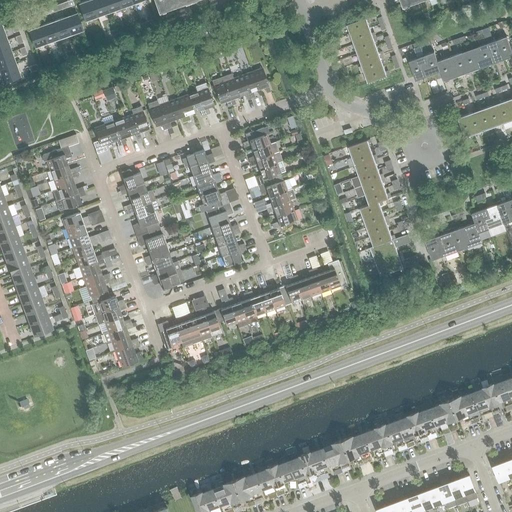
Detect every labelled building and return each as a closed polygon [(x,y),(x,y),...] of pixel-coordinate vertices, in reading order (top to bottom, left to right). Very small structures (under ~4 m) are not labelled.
[(84,20),(96,16),(90,0),(87,0),(78,3),(84,20)] [(90,0),(96,16),(108,12),(103,0),(90,0)] [(103,0),(108,12),(120,7),(117,0),(103,0)] [(153,0),(158,13),(190,1),(189,0),(153,0)] [(76,13),(64,17),(70,34),(82,30),(76,13)] [(58,38),(70,34),(64,17),(52,22),(58,38)] [(346,24),(350,35),(370,28),(366,17),(346,24)] [(58,38),(52,22),(40,26),(46,42),(58,38)] [(46,42),(40,26),(28,30),(34,47),(46,42)] [(373,37),(370,28),(350,35),(353,44),(373,37)] [(481,30),(483,34),(484,39),(491,37),(488,28),(481,30)] [(511,50),(507,36),(506,36),(497,40),(504,60),(509,58),(510,60),(511,58),(511,50)] [(377,47),(373,37),(353,44),(357,54),(377,47)] [(6,40),(0,42),(0,55),(11,52),(6,40)] [(498,62),(504,60),(497,40),(487,43),(495,65),(498,64),(498,62)] [(495,65),(487,43),(477,47),(481,56),(475,58),(478,69),(489,65),(490,67),(495,65)] [(380,56),(377,47),(357,54),(360,63),(380,56)] [(472,71),(478,69),(475,58),(481,56),(477,47),(462,52),(470,74),(473,73),(472,71)] [(437,61),(434,51),(423,55),(427,65),(421,67),(425,77),(440,72),(441,71),(437,61)] [(11,52),(0,55),(0,69),(15,64),(11,52)] [(470,74),(462,52),(452,55),(456,65),(450,67),(453,78),(465,74),(465,75),(470,74)] [(427,65),(423,55),(408,60),(415,81),(425,77),(421,67),(427,65)] [(448,79),(453,78),(450,67),(456,65),(452,55),(437,61),(441,71),(440,72),(444,81),(445,83),(449,81),(448,79)] [(380,56),(360,63),(364,72),(383,65),(380,56)] [(15,64),(0,69),(0,75),(2,82),(19,76),(15,64)] [(387,76),(383,65),(364,72),(367,83),(387,76)] [(262,68),(252,71),(258,89),(263,87),(266,93),(270,92),(268,86),(268,85),(262,68)] [(252,71),(242,75),(251,99),(255,97),(252,91),(258,89),(252,71)] [(233,98),(239,96),(232,78),(230,74),(221,77),(231,105),(235,104),(233,98)] [(242,75),(232,78),(239,96),(244,94),(246,100),(251,99),(242,75)] [(211,80),(213,85),(219,103),(225,101),(227,107),(231,105),(221,77),(211,80)] [(197,91),(205,115),(209,113),(207,107),(213,105),(205,82),(194,86),(196,91),(197,91)] [(101,89),(92,93),(94,97),(97,96),(97,97),(104,94),(101,89)] [(201,116),(205,115),(197,91),(196,91),(187,94),(193,112),(199,110),(201,116)] [(188,114),(193,112),(187,94),(177,98),(186,122),(190,120),(188,114)] [(177,98),(168,101),(174,119),(180,117),(182,123),(186,122),(177,98)] [(163,130),(167,129),(158,105),(157,100),(147,104),(155,126),(160,124),(163,130)] [(511,119),(505,100),(496,103),(503,123),(511,120),(511,119)] [(168,101),(158,105),(167,129),(171,127),(169,121),(174,119),(168,101)] [(496,103),(486,107),(493,127),(503,123),(496,103)] [(148,128),(142,111),(140,106),(131,109),(132,114),(141,138),(145,136),(142,130),(148,128)] [(486,107),(476,110),(484,130),(493,127),(486,107)] [(474,134),(484,130),(476,110),(467,114),(474,134)] [(136,139),(141,138),(132,114),(122,118),(129,135),(134,133),(136,139)] [(464,137),(474,134),(467,114),(457,117),(464,137)] [(113,121),(121,145),(125,143),(123,137),(129,135),(122,118),(113,121)] [(103,124),(110,142),(115,140),(117,146),(121,145),(113,121),(103,124)] [(110,142),(103,124),(93,128),(98,141),(92,143),(96,154),(106,150),(104,144),(110,142)] [(250,145),(252,150),(269,144),(266,134),(269,133),(266,126),(251,132),(253,138),(248,140),(242,143),(244,147),(250,145)] [(60,148),(67,146),(68,147),(78,143),(75,134),(58,140),(60,148)] [(348,146),(351,157),(371,150),(367,139),(348,146)] [(248,158),(249,162),(277,152),(274,142),(269,144),(252,150),(254,156),(248,158)] [(49,170),(67,164),(65,159),(71,156),(68,147),(67,146),(60,148),(43,154),(42,157),(43,161),(46,160),(49,170)] [(188,165),(189,166),(213,157),(211,153),(205,156),(203,150),(185,156),(186,157),(181,159),(184,167),(188,165)] [(351,157),(355,168),(375,161),(371,150),(351,157)] [(277,152),(249,162),(250,166),(257,164),(259,169),(281,162),(277,152)] [(332,163),(329,154),(323,156),(326,165),(332,163)] [(214,162),(213,157),(189,166),(192,176),(210,169),(208,164),(214,162)] [(379,171),(375,161),(355,168),(359,178),(379,171)] [(254,177),(257,185),(269,181),(268,177),(284,172),(281,162),(259,169),(261,175),(254,177)] [(69,170),(67,164),(49,170),(53,180),(77,171),(75,167),(69,170)] [(212,175),(210,169),(192,176),(196,185),(219,177),(218,173),(212,175)] [(143,182),(140,172),(132,175),(131,171),(128,170),(120,172),(122,178),(122,179),(124,184),(118,187),(119,191),(143,182)] [(78,176),(77,171),(53,180),(56,190),(74,183),(72,178),(78,176)] [(379,171),(359,178),(362,188),(382,181),(379,171)] [(196,185),(199,195),(217,188),(215,183),(221,181),(219,177),(196,185)] [(30,179),(24,181),(27,188),(33,186),(30,179)] [(270,185),(269,181),(257,185),(260,194),(266,192),(268,197),(290,189),(287,179),(270,185)] [(177,181),(171,183),(175,193),(181,190),(177,181)] [(382,181),(362,188),(366,199),(386,192),(382,181)] [(127,193),(129,198),(147,192),(143,182),(119,191),(121,195),(127,193)] [(55,201),(60,199),(83,191),(82,187),(76,189),(74,183),(56,190),(52,191),(55,201)] [(342,192),(339,183),(334,185),(337,194),(342,192)] [(26,189),(29,198),(39,194),(36,186),(26,189)] [(219,194),(217,188),(199,195),(202,204),(197,206),(199,212),(205,210),(229,202),(225,192),(219,194)] [(264,205),(266,209),(290,200),(289,199),(294,198),(290,189),(268,197),(270,203),(264,205)] [(85,195),(83,191),(60,199),(55,201),(59,211),(63,209),(81,203),(79,197),(85,195)] [(147,192),(129,198),(131,204),(125,206),(126,210),(154,200),(151,191),(147,192)] [(386,192),(366,199),(368,204),(359,208),(360,212),(381,205),(379,201),(388,198),(386,192)] [(134,212),(136,217),(153,211),(153,210),(157,209),(154,200),(126,210),(128,214),(134,212)] [(275,216),(293,210),(290,200),(266,209),(267,213),(273,211),(275,216)] [(182,211),(184,218),(188,217),(182,201),(178,202),(182,211)] [(511,217),(506,201),(496,204),(504,224),(511,221),(511,217)] [(182,211),(178,202),(172,205),(175,213),(182,211)] [(205,210),(211,227),(228,221),(226,215),(232,213),(229,202),(205,210)] [(496,204),(487,207),(490,218),(485,220),(488,230),(504,224),(496,204)] [(381,205),(360,212),(364,223),(384,216),(381,205)] [(0,219),(10,216),(6,206),(0,208),(0,219)] [(469,214),(472,224),(474,223),(478,234),(479,233),(488,230),(485,220),(490,218),(487,207),(469,214)] [(35,210),(39,220),(45,218),(42,208),(35,210)] [(297,220),(293,210),(275,216),(277,222),(271,224),(273,228),(279,226),(297,220)] [(157,221),(153,211),(136,217),(138,223),(132,225),(135,236),(159,227),(157,221)] [(87,216),(81,218),(79,212),(61,218),(65,228),(92,219),(90,213),(87,214),(87,216)] [(0,231),(14,227),(10,216),(0,219),(0,231)] [(185,219),(187,225),(192,223),(193,220),(192,216),(185,219)] [(384,216),(364,223),(368,233),(388,226),(384,216)] [(65,228),(68,238),(86,232),(84,226),(90,224),(91,226),(94,224),(92,219),(65,228)] [(230,226),(228,221),(211,227),(214,237),(238,228),(236,224),(230,226)] [(474,223),(472,224),(465,226),(468,236),(463,238),(466,248),(482,242),(479,233),(478,234),(474,223)] [(388,226),(368,233),(372,244),(392,236),(388,226)] [(465,226),(450,232),(457,251),(466,248),(463,238),(468,236),(465,226)] [(0,243),(17,237),(14,227),(0,231),(0,243)] [(145,244),(147,250),(165,243),(161,233),(161,234),(159,227),(135,236),(139,246),(145,244)] [(214,237),(218,246),(235,240),(233,235),(239,232),(238,228),(214,237)] [(88,237),(86,232),(68,238),(72,248),(101,237),(100,233),(88,237)] [(442,256),(457,251),(450,232),(440,235),(444,245),(438,247),(442,256)] [(392,236),(372,244),(372,246),(369,248),(372,255),(396,247),(410,242),(407,234),(393,239),(392,236)] [(432,260),(442,256),(438,247),(444,245),(440,235),(425,241),(432,260)] [(21,247),(17,237),(0,243),(4,253),(21,247)] [(72,248),(75,257),(93,251),(91,245),(103,241),(101,237),(72,248)] [(218,246),(221,256),(245,247),(243,243),(237,246),(235,240),(218,246)] [(169,253),(165,243),(147,250),(149,255),(143,257),(145,262),(169,253)] [(25,257),(21,247),(4,253),(7,264),(25,257)] [(246,252),(245,247),(221,256),(225,266),(242,260),(240,254),(246,252)] [(396,247),(372,255),(375,266),(399,257),(396,247)] [(75,257),(79,267),(102,258),(101,254),(95,256),(93,251),(75,257)] [(152,263),(154,269),(172,263),(169,253),(145,262),(146,266),(152,263)] [(311,257),(315,267),(324,264),(319,254),(311,257)] [(401,261),(399,257),(375,266),(379,276),(417,263),(415,256),(401,261)] [(29,267),(25,257),(7,264),(11,274),(29,267)] [(79,267),(82,277),(100,270),(98,265),(104,262),(102,258),(79,267)] [(329,270),(323,272),(330,289),(339,286),(339,288),(347,286),(337,260),(327,264),(329,270)] [(150,277),(152,281),(179,271),(176,261),(172,263),(154,269),(156,274),(150,277)] [(193,267),(195,273),(202,270),(200,264),(193,267)] [(32,278),(29,267),(11,274),(15,284),(32,278)] [(311,269),(320,293),(330,289),(323,272),(318,274),(316,268),(311,269)] [(310,277),(304,279),(310,296),(320,293),(311,269),(307,270),(310,277)] [(82,277),(86,286),(109,278),(108,273),(102,276),(100,270),(82,277)] [(183,281),(179,271),(152,281),(153,285),(159,283),(161,289),(183,281)] [(296,274),(292,276),(301,300),(310,296),(304,279),(299,280),(296,274)] [(288,304),(301,300),(292,276),(288,277),(290,283),(281,287),(288,304)] [(36,288),(32,278),(15,284),(19,294),(36,288)] [(111,282),(109,278),(86,286),(89,296),(107,290),(105,284),(111,282)] [(274,309),(288,304),(281,287),(272,290),(270,284),(266,285),(274,309)] [(265,312),(274,309),(266,285),(262,287),(264,293),(258,295),(265,312)] [(40,298),(36,288),(19,294),(23,304),(40,298)] [(123,300),(122,300),(116,302),(114,296),(109,298),(107,290),(89,296),(92,304),(90,305),(94,314),(100,312),(124,304),(123,300)] [(247,292),(255,316),(265,312),(258,295),(253,297),(251,291),(247,292)] [(255,316),(247,292),(243,294),(245,300),(239,302),(247,324),(256,321),(255,316)] [(199,309),(212,304),(209,294),(195,299),(199,309)] [(44,308),(40,298),(23,304),(26,315),(44,308)] [(247,324),(239,302),(234,304),(232,298),(227,299),(236,323),(235,323),(237,327),(247,324)] [(236,323),(227,299),(223,300),(226,307),(216,310),(221,322),(224,321),(226,326),(235,323),(236,323)] [(175,305),(178,316),(193,312),(190,301),(175,305)] [(100,312),(104,322),(121,316),(119,310),(126,308),(124,304),(100,312)] [(217,323),(221,322),(216,310),(207,313),(205,307),(201,308),(211,336),(221,332),(217,323)] [(48,318),(44,308),(26,315),(30,325),(48,318)] [(211,336),(201,308),(197,310),(199,316),(194,318),(202,341),(211,337),(211,336)] [(202,341),(194,318),(188,320),(186,314),(182,315),(192,344),(202,341)] [(180,323),(174,325),(181,343),(181,342),(183,347),(192,344),(182,315),(178,317),(180,323)] [(104,322),(107,332),(131,323),(129,319),(123,321),(121,316),(104,322)] [(51,329),(48,318),(30,325),(34,335),(51,329)] [(181,343),(174,325),(169,327),(167,321),(156,324),(165,350),(171,348),(171,346),(181,343)] [(106,343),(111,341),(128,335),(126,329),(132,327),(131,323),(107,332),(103,333),(106,343)] [(79,332),(82,339),(87,337),(85,330),(79,332)] [(130,340),(128,335),(111,341),(114,351),(138,342),(136,338),(130,340)] [(139,346),(138,342),(114,351),(118,361),(119,360),(121,367),(142,359),(140,352),(135,354),(133,348),(139,346)] [(225,356),(231,353),(229,347),(222,350),(225,356)] [(201,357),(203,364),(209,362),(206,355),(201,357)] [(188,362),(191,369),(197,367),(194,359),(188,362)] [(504,380),(494,384),(500,401),(511,397),(504,380)] [(483,388),(489,405),(489,406),(500,402),(500,401),(494,384),(493,383),(482,387),(483,388)] [(483,388),(472,393),(478,409),(489,405),(483,388)] [(472,393),(461,397),(467,413),(478,409),(472,393)] [(461,396),(450,399),(457,418),(468,414),(467,413),(461,397),(461,396)] [(440,404),(446,421),(447,422),(457,418),(450,399),(440,403),(440,404)] [(440,404),(429,408),(435,425),(446,421),(440,404)] [(429,408),(418,413),(424,429),(435,425),(429,408)] [(407,416),(407,417),(414,433),(414,434),(425,430),(424,429),(418,413),(418,412),(407,416)] [(407,417),(397,421),(403,437),(414,433),(407,417)] [(397,421),(386,425),(392,441),(403,437),(397,421)] [(392,442),(392,441),(386,425),(385,424),(374,428),(375,429),(381,446),(381,447),(392,442)] [(375,429),(364,433),(370,450),(381,446),(375,429)] [(359,454),(370,450),(364,433),(353,437),(359,454)] [(353,436),(342,440),(349,459),(360,455),(359,454),(353,437),(353,436)] [(332,445),(338,461),(339,462),(349,459),(342,440),(332,444),(332,445)] [(332,445),(321,449),(327,465),(338,461),(332,445)] [(321,449),(310,453),(317,470),(327,465),(321,449)] [(299,456),(299,457),(306,474),(306,475),(317,471),(317,470),(310,453),(310,452),(299,456)] [(295,478),(306,474),(299,457),(289,461),(295,478)] [(511,478),(511,459),(503,462),(510,479),(511,478)] [(289,461),(278,465),(284,482),(295,478),(289,461)] [(499,483),(510,479),(503,462),(493,466),(499,483)] [(267,469),(273,486),(273,487),(284,483),(284,482),(278,465),(277,464),(266,468),(267,469)] [(267,469),(256,473),(262,490),(273,486),(267,469)] [(256,473),(245,477),(251,494),(262,490),(256,473)] [(477,497),(469,475),(458,479),(467,501),(477,497)] [(245,476),(234,480),(241,499),(252,495),(251,494),(245,477),(245,476)] [(448,483),(454,499),(457,505),(467,501),(458,479),(448,483)] [(224,484),(224,485),(230,502),(231,503),(241,499),(234,480),(224,484)] [(454,499),(448,483),(438,487),(444,503),(446,509),(457,505),(454,499)] [(224,485),(213,489),(220,506),(230,502),(224,485)] [(434,507),(444,503),(438,487),(428,490),(434,507)] [(213,489),(202,493),(209,510),(220,506),(213,489)] [(434,507),(428,490),(418,494),(424,511),(434,507)] [(205,511),(209,511),(209,510),(202,493),(202,492),(191,496),(197,511),(205,511)] [(418,494),(408,498),(413,511),(420,511),(424,511),(418,494)] [(413,511),(408,498),(398,502),(401,511),(413,511)] [(401,511),(398,502),(388,506),(389,511),(401,511)]
